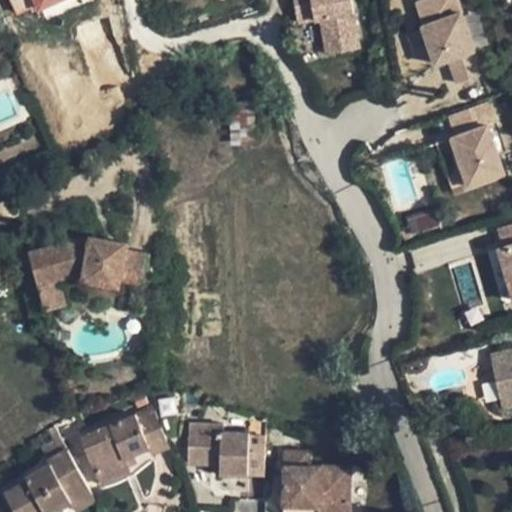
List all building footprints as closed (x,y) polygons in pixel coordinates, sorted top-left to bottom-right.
[(10,0),(17,13),(35,5),(37,10),(58,0),(10,0)] [(295,0),(299,22),(322,19),(327,54),(360,49),(352,0),(295,0)] [(461,13),(423,26),(436,64),(448,60),(456,84),(482,75),(461,13)] [(447,63),(430,68),(419,31),(403,36),(414,76),(430,72),(433,87),(452,82),(447,63)] [(251,101),(231,103),(234,144),(255,142),(251,101)] [(490,103),(474,108),(479,122),(495,117),(490,103)] [(450,116),(457,136),(489,126),(497,123),(495,117),(479,122),(474,108),(450,116)] [(457,136),(453,138),(469,186),(505,175),(489,126),(457,136)] [(511,225),(500,229),(504,244),(511,241),(511,225)] [(411,227),(401,232),(405,240),(416,235),(411,227)] [(13,257),(18,271),(34,267),(40,289),(46,309),(68,303),(61,278),(86,270),(85,272),(120,277),(121,270),(143,274),(147,252),(125,249),(126,243),(87,235),(13,257)] [(511,246),(501,250),(511,286),(511,246)] [(142,281),(143,274),(121,270),(120,277),(120,278),(142,281)] [(120,277),(85,272),(84,278),(119,284),(120,278),(120,277)] [(40,289),(25,293),(31,313),(46,309),(40,289)] [(511,350),(490,355),(502,407),(511,404),(511,350)] [(153,407),(82,437),(99,475),(127,464),(124,456),(134,452),(150,446),(153,452),(169,446),(153,407)] [(223,431),(224,423),(189,423),(189,443),(209,444),(209,464),(221,464),(221,473),(265,474),(266,436),(249,435),(250,432),(223,431)] [(209,464),(209,444),(189,443),(188,463),(209,464)] [(27,477),(28,480),(6,493),(16,511),(44,511),(46,511),(50,511),(72,500),(90,489),(68,449),(49,460),(51,463),(27,477)] [(308,452),(285,451),(284,503),(320,505),(319,511),(348,511),(350,467),(307,465),(308,452)] [(137,460),(134,452),(124,456),(127,464),(137,460)] [(127,464),(99,475),(102,483),(131,471),(127,464)] [(95,499),(90,489),(72,500),(77,509),(95,499)]
